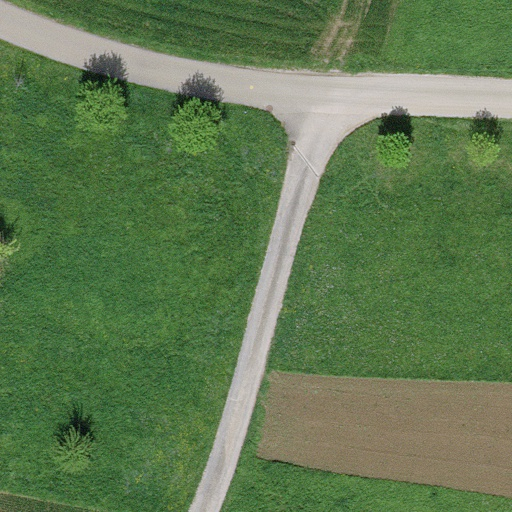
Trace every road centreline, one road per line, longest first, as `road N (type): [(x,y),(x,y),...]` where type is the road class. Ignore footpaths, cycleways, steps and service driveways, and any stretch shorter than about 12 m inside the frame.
road 1 (tertiary): [(511,102),(333,95),(174,77),(0,22)]
road 2 (track): [(211,511),(333,95)]
